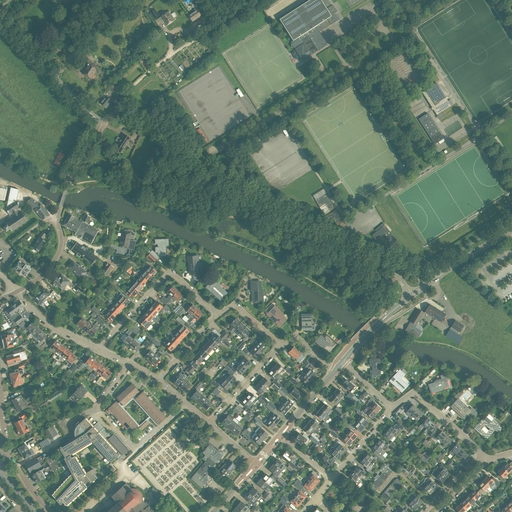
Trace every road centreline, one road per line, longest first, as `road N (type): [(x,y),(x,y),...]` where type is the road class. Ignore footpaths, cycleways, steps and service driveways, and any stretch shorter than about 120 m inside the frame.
road 1 (unclassified): [(410,296),(389,267),(250,202),(139,117),(116,113),(103,124),(0,20)]
road 2 (residential): [(128,364),(97,410),(135,449),(186,403)]
road 3 (residential): [(100,350),(168,274),(219,314)]
road 4 (tertiary): [(511,228),(410,296)]
